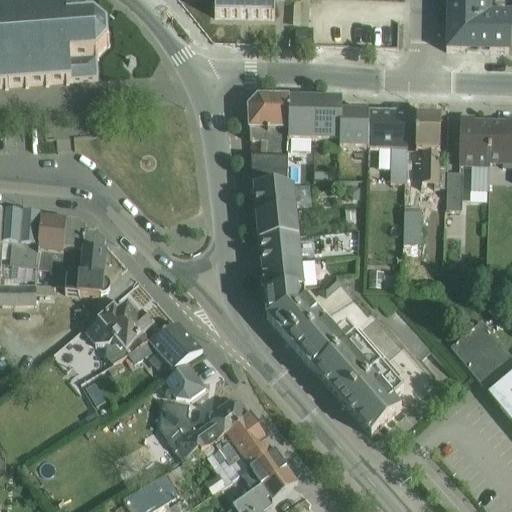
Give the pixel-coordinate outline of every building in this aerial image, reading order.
[(214,0),(214,21),(274,22),(275,2),(274,0),(214,0)] [(447,0),(446,44),(446,54),(456,54),(482,55),(511,56),(511,19),(511,15),(494,15),(494,0),(447,0)] [(92,2),(0,8),(0,91),(98,84),(97,64),(99,63),(98,61),(107,51),(109,52),(110,48),(108,48),(107,36),(109,36),(107,32),(105,33),(95,25),(96,23),(94,22),(92,2)] [(294,31),(309,31),(309,5),(294,5),(294,31)] [(309,31),(294,31),(291,31),(290,48),(310,49),(311,31),(309,31)] [(287,142),(288,101),(258,100),(248,110),(250,145),(261,145),(261,160),(251,161),(253,188),(285,189),(285,185),(287,142)] [(288,101),(287,142),(291,142),(290,154),(310,155),(311,143),(315,143),(315,101),(288,101)] [(315,101),(315,143),(341,144),(342,114),(342,102),(315,101)] [(342,114),(341,144),(341,151),(369,152),(370,114),(342,114)] [(370,114),(369,152),(378,152),(391,152),(391,171),(390,187),(405,187),(408,115),(370,114)] [(488,168),(490,123),(475,123),(475,120),(460,119),(459,171),(471,172),(471,194),(487,195),(488,168)] [(446,192),(447,177),(447,170),(440,170),(440,155),(439,155),(440,120),(417,120),(415,155),(423,155),(422,181),(418,181),(418,185),(421,185),(421,193),(427,193),(427,187),(434,187),(434,192),(446,192)] [(490,123),(488,168),(503,169),(503,172),(511,171),(511,120),(506,120),(506,124),(490,123)] [(391,152),(378,152),(377,170),(388,171),(391,171),(391,152)] [(447,177),(446,192),(445,215),(462,215),(463,177),(447,177)] [(285,189),(253,188),(256,218),(296,213),(296,211),(294,189),(287,189),(285,189)] [(294,189),(296,211),(314,209),(312,190),(312,188),(294,189)] [(362,202),(362,192),(350,191),(349,197),(355,202),(362,202)] [(421,211),(405,211),(404,258),(418,258),(418,250),(421,250),(421,211)] [(357,212),(348,213),(350,226),(358,225),(357,212)] [(296,213),(256,218),(259,245),(279,243),(299,240),(296,213)] [(4,215),(2,248),(11,248),(9,270),(18,271),(35,272),(40,221),(41,219),(19,217),(4,215)] [(40,221),(35,272),(35,279),(48,280),(50,280),(50,277),(55,278),(55,274),(62,274),(63,266),(64,252),(66,224),(40,221)] [(66,224),(64,252),(73,253),(104,256),(105,246),(93,234),(76,225),(66,224)] [(279,243),(259,245),(261,269),(301,264),(299,240),(279,243)] [(63,266),(62,274),(65,274),(64,292),(64,296),(64,298),(81,300),(102,300),(104,297),(108,288),(102,285),(104,256),(73,253),(72,267),(63,266)] [(301,264),(261,269),(264,297),(304,293),(301,264)] [(54,288),(54,292),(64,292),(65,274),(62,274),(55,274),(55,278),(54,288)] [(370,274),(369,291),(399,292),(399,278),(384,278),(384,275),(370,274)] [(447,277),(447,293),(464,294),(464,277),(447,277)] [(336,279),(319,295),(326,303),(343,287),(336,279)] [(404,287),(403,298),(442,301),(443,288),(404,287)] [(0,308),(37,309),(37,298),(54,298),(54,292),(54,288),(48,288),(46,288),(0,289),(0,308)] [(304,293),(264,297),(267,322),(290,349),(315,376),(355,340),(347,330),(344,333),(341,329),(336,333),(314,308),(311,312),(306,306),(304,293)] [(448,304),(419,303),(419,317),(448,318),(448,304)] [(128,360),(156,342),(149,334),(152,331),(141,319),(138,321),(127,309),(119,315),(114,309),(97,324),(99,326),(85,337),(95,348),(96,350),(105,351),(105,361),(107,361),(113,369),(128,360)] [(511,361),(482,326),(451,352),(483,390),(511,365),(511,361)] [(156,342),(128,360),(135,368),(156,355),(174,374),(202,356),(178,328),(156,342)] [(355,340),(315,376),(371,441),(401,414),(393,404),(403,395),(355,340)] [(189,369),(164,384),(176,400),(189,403),(205,392),(189,369)] [(511,378),(489,398),(511,426),(511,378)] [(91,388),(86,391),(97,410),(106,404),(95,386),(91,388)] [(200,451),(249,419),(239,404),(232,403),(211,417),(210,429),(192,426),(187,419),(189,409),(164,405),(160,432),(178,459),(181,463),(200,451)] [(249,419),(200,451),(218,478),(205,486),(213,498),(242,478),(274,455),(266,443),(249,419)] [(149,423),(128,433),(141,459),(162,448),(149,423)] [(274,455),(242,478),(253,494),(286,470),(274,455)] [(98,463),(83,472),(95,492),(110,483),(98,463)] [(184,466),(116,511),(115,511),(191,511),(184,501),(186,499),(179,487),(188,482),(190,477),(184,466)] [(286,470),(253,494),(252,495),(233,509),(235,511),(268,511),(272,509),(267,501),(270,499),(272,503),(297,486),(286,470)]
